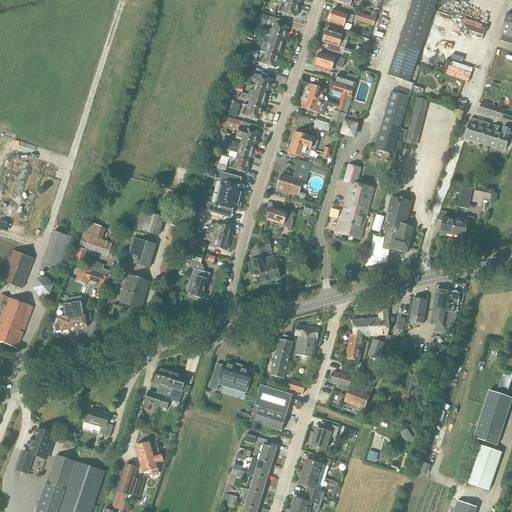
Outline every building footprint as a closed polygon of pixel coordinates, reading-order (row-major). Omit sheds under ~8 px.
[(412,0),(387,76),(400,80),(398,86),(411,91),(413,84),(410,83),(437,2),(432,0),(412,0)] [(280,7),(279,12),(296,17),(299,7),(285,3),(284,8),(280,7)] [(354,16),(333,10),(329,22),(344,27),(346,21),(352,23),(354,16)] [(371,17),(357,12),(355,20),(374,26),(376,18),(371,17)] [(257,13),(254,22),(268,27),(272,17),(257,13)] [(500,35),(502,36),(500,41),(511,44),(511,15),(507,14),(500,35)] [(268,33),(271,34),(285,38),(288,28),(280,25),(282,20),(272,17),(270,22),(271,23),(270,27),(268,33)] [(271,34),(268,33),(263,31),(261,35),(266,36),(266,38),(259,36),(258,40),(264,42),(282,48),(285,38),(271,34)] [(329,44),(328,50),(343,55),(343,54),(345,49),(340,48),(342,41),(347,43),(349,37),(337,33),(337,34),(327,31),(325,35),(323,37),(322,39),(323,41),(323,42),(329,44)] [(263,47),(261,53),(265,54),(279,58),(282,48),(264,42),(263,47)] [(353,50),(345,48),(345,49),(343,54),(351,57),(353,50)] [(315,62),(316,65),(316,66),(333,71),(334,66),(343,69),(345,60),(336,57),(335,58),(320,53),(318,59),(316,60),(315,62)] [(263,59),(260,58),(259,63),(276,68),(279,58),(265,54),(263,59)] [(338,74),(336,81),(353,87),(356,79),(357,77),(348,74),(347,77),(338,74)] [(253,79),(256,80),(255,86),(269,90),(272,80),(255,75),(253,79)] [(354,89),(336,83),(333,92),(351,98),(354,89)] [(309,85),(306,97),(327,103),(323,102),(327,90),(309,85)] [(253,92),(250,91),(249,95),(266,100),(269,90),(255,86),(253,92)] [(391,92),(374,150),(393,155),(410,97),(409,97),(411,91),(398,86),(396,93),(391,92)] [(411,91),(411,92),(421,95),(423,90),(413,86),(411,91)] [(248,100),(250,100),(248,106),(263,110),(266,100),(249,95),(248,100)] [(327,103),(306,97),(302,108),(323,115),(327,103)] [(417,99),(406,144),(417,147),(428,102),(417,99)] [(482,102),(481,103),(478,113),(497,118),(496,118),(499,108),(482,102)] [(233,103),(232,109),(239,111),(241,105),(233,103)] [(247,111),(244,110),(242,115),(259,120),(263,110),(248,106),(247,111)] [(331,125),(342,128),(345,120),(347,114),(348,110),(345,109),(338,107),(337,110),(344,112),(343,113),(334,110),(330,124),(331,125)] [(496,118),(497,118),(504,121),(504,120),(502,120),(505,110),(499,108),(496,118)] [(508,122),(511,122),(511,112),(505,110),(502,120),(504,120),(504,121),(508,122)] [(342,128),(340,135),(355,139),(359,124),(358,124),(359,119),(357,118),(357,116),(353,115),(352,117),(347,116),(346,121),(345,120),(342,128)] [(222,126),(220,131),(226,133),(228,127),(239,130),(237,136),(257,142),(259,133),(250,130),(251,125),(242,122),(230,118),(224,117),(222,125),(222,126)] [(469,122),(464,139),(480,144),(487,123),(475,120),(471,118),(470,122),(469,122)] [(330,124),(316,120),(314,128),(329,132),(331,125),(330,124)] [(490,124),(487,123),(480,144),(489,147),(494,130),(493,130),(489,128),(490,124)] [(493,130),(494,130),(489,147),(497,149),(501,133),(502,132),(498,131),(500,127),(494,125),(493,130)] [(502,132),(501,133),(497,149),(505,152),(510,135),(511,131),(506,129),(505,133),(502,132)] [(402,131),(399,142),(405,143),(408,132),(402,131)] [(315,139),(294,133),(291,143),(315,150),(318,141),(314,140),(315,139)] [(240,144),(232,142),(231,146),(253,153),(257,142),(237,136),(237,138),(242,140),(240,144)] [(224,139),(222,144),(231,147),(232,141),(224,139)] [(305,158),(305,156),(309,158),(311,150),(315,151),(315,150),(291,143),(288,153),(305,158)] [(229,151),(232,152),(231,157),(236,159),(250,163),(253,153),(231,146),(229,151)] [(322,158),(329,160),(326,169),(330,170),(334,156),(330,155),(324,153),(322,158)] [(308,164),(319,167),(321,161),(310,157),(308,164)] [(231,163),(230,168),(247,173),(250,163),(236,159),(234,164),(231,163)] [(277,189),(298,196),(297,200),(304,202),(306,195),(300,193),(303,182),(306,183),(310,172),(327,178),(330,170),(326,169),(319,167),(308,164),(298,161),(293,178),(282,175),(277,189)] [(343,183),(350,185),(337,234),(361,240),(375,188),(358,184),(362,169),(349,165),(343,183)] [(244,188),(236,186),(238,177),(222,173),(219,182),(221,183),(220,187),(218,194),(242,200),(243,193),(244,188)] [(461,194),(462,188),(463,186),(451,183),(449,191),(461,194)] [(468,209),(472,190),(462,188),(461,194),(458,207),(468,209)] [(240,207),(242,200),(218,194),(217,197),(215,205),(208,203),(206,211),(226,218),(229,210),(238,212),(239,207),(240,207)] [(197,197),(194,208),(202,209),(204,199),(197,197)] [(382,249),(389,251),(390,249),(407,253),(414,227),(402,224),(407,201),(393,198),(391,204),(384,232),(386,233),(382,249)] [(148,213),(138,210),(132,229),(159,237),(165,218),(167,210),(151,205),(148,213)] [(315,208),(306,205),(304,212),(312,215),(315,208)] [(267,221),(283,225),(282,227),(291,230),(294,221),(292,220),(294,214),(272,208),(270,214),(267,215),(267,217),(268,219),(267,221)] [(210,224),(208,232),(213,233),(231,238),(233,228),(221,225),(223,219),(198,211),(196,218),(205,221),(212,223),(212,225),(210,224)] [(438,221),(443,222),(440,233),(453,236),(456,220),(446,218),(447,213),(440,211),(438,221)] [(466,221),(456,220),(453,236),(465,238),(467,227),(472,227),(474,218),(466,217),(466,221)] [(95,239),(99,228),(88,224),(80,247),(107,256),(111,245),(95,239)] [(179,255),(186,229),(171,225),(164,251),(179,255)] [(190,238),(191,238),(188,248),(204,253),(207,245),(201,243),(201,242),(201,241),(204,232),(193,229),(190,238)] [(54,231),(43,262),(63,270),(74,239),(54,231)] [(210,245),(213,246),(213,248),(227,251),(231,238),(213,233),(208,232),(208,233),(213,234),(210,245)] [(131,251),(130,251),(126,261),(150,268),(156,245),(139,240),(139,241),(135,240),(131,251)] [(272,250),(270,241),(264,242),(267,251),(272,250)] [(264,242),(260,243),(258,244),(261,253),(267,251),(264,242)] [(78,249),(74,263),(84,266),(88,251),(78,249)] [(187,250),(184,259),(188,260),(191,261),(192,262),(191,264),(192,269),(194,270),(186,293),(203,298),(210,274),(204,272),(204,270),(202,266),(200,264),(202,260),(206,261),(208,255),(205,254),(204,255),(191,251),(187,250)] [(23,289),(34,259),(13,251),(1,281),(23,289)] [(206,261),(214,263),(216,258),(211,256),(208,255),(206,261)] [(265,259),(266,263),(265,264),(270,282),(281,279),(278,269),(283,267),(281,260),(277,262),(276,261),(275,261),(274,256),(265,259)] [(176,262),(164,258),(160,272),(172,276),(176,262)] [(251,264),(248,265),(249,270),(251,276),(256,275),(259,285),(270,282),(265,264),(263,264),(262,259),(251,263),(251,264)] [(89,260),(86,269),(109,277),(111,272),(103,270),(104,265),(89,260)] [(81,268),(77,281),(86,284),(87,281),(100,286),(99,287),(105,290),(109,279),(103,277),(103,276),(90,271),(81,268)] [(150,282),(129,275),(120,303),(142,310),(150,282)] [(48,277),(37,279),(33,289),(40,297),(50,296),(54,286),(48,277)] [(434,301),(454,305),(457,305),(459,294),(458,294),(457,292),(454,291),(452,293),(436,290),(434,301)] [(0,295),(0,303),(5,305),(0,319),(0,342),(17,349),(33,307),(9,298),(9,297),(1,294),(0,295)] [(81,297),(71,298),(73,310),(71,310),(74,330),(87,328),(86,321),(91,321),(90,313),(86,314),(85,314),(83,302),(82,303),(81,297)] [(60,324),(55,324),(56,332),(61,331),(62,331),(74,330),(71,310),(73,310),(71,298),(66,299),(67,304),(64,305),(65,316),(59,317),(60,324)] [(414,298),(410,322),(423,325),(427,301),(414,298)] [(207,300),(205,309),(219,312),(221,303),(207,300)] [(433,309),(449,312),(454,313),(455,307),(453,306),(454,305),(434,301),(433,309)] [(433,309),(432,318),(430,325),(446,328),(448,312),(449,312),(433,309)] [(373,340),(368,357),(380,361),(385,343),(387,336),(388,336),(389,332),(388,310),(379,311),(379,319),(370,319),(371,337),(374,337),(373,340)] [(354,335),(364,337),(364,339),(365,337),(366,337),(371,337),(370,319),(353,321),(354,335)] [(298,340),(303,341),(302,345),(306,346),(306,342),(317,344),(319,329),(297,326),(295,336),(299,336),(298,340)] [(351,335),(346,359),(351,360),(351,363),(359,365),(360,362),(362,348),(364,339),(364,337),(354,335),(351,335)] [(282,341),(280,340),(271,376),(284,380),(293,343),(290,342),(291,338),(283,336),(282,341)] [(402,338),(399,348),(406,350),(409,340),(402,338)] [(303,341),(298,340),(296,355),(314,358),(317,344),(306,342),(306,346),(302,345),(303,341)] [(428,356),(445,360),(448,346),(431,343),(428,356)] [(217,364),(209,388),(217,391),(219,385),(247,394),(253,372),(225,363),(224,366),(217,364)] [(158,395),(148,392),(143,408),(149,410),(151,405),(159,408),(159,407),(163,396),(168,387),(173,372),(159,368),(154,383),(162,385),(158,395)] [(489,391),(474,439),(497,446),(511,400),(511,398),(507,397),(511,379),(511,373),(504,371),(497,393),(489,391)] [(163,396),(160,407),(168,410),(170,402),(178,405),(182,394),(188,395),(190,389),(184,387),(187,377),(173,372),(168,387),(163,396)] [(350,389),(351,387),(353,379),(333,372),(330,382),(340,386),(339,389),(345,391),(346,387),(350,389)] [(371,394),(376,381),(364,377),(360,389),(371,394)] [(291,378),(289,385),(287,390),(303,394),(306,384),(295,381),(295,379),(291,378)] [(293,395),(261,386),(249,422),(282,432),(293,395)] [(351,387),(350,389),(345,402),(364,410),(370,395),(351,387)] [(95,426),(102,428),(99,435),(110,438),(113,426),(107,424),(110,415),(91,409),(87,424),(85,423),(83,428),(93,431),(95,426)] [(325,431),(316,428),(311,447),(325,451),(330,437),(335,439),(339,428),(327,424),(325,431)] [(345,427),(342,436),(352,439),(355,431),(345,427)] [(18,471),(26,474),(33,455),(46,459),(54,435),(37,429),(34,437),(33,437),(31,443),(32,443),(29,454),(24,452),(18,471)] [(256,437),(245,434),(242,441),(254,445),(256,437)] [(154,451),(151,442),(135,448),(139,462),(156,456),(160,455),(159,450),(162,449),(160,442),(154,444),(156,451),(154,451)] [(259,460),(272,464),(276,449),(263,445),(259,460)] [(469,484),(471,485),(487,490),(489,491),(501,453),(482,446),(469,484)] [(92,511),(106,472),(76,462),(57,455),(47,484),(46,484),(36,511),(92,511)] [(156,456),(139,462),(143,474),(149,472),(150,473),(150,475),(154,477),(158,476),(160,472),(159,469),(160,469),(157,462),(162,461),(160,455),(156,456)] [(315,462),(307,460),(303,472),(324,479),(330,460),(317,456),(315,462)] [(253,458),(248,474),(254,475),(267,479),(272,464),(259,460),(253,458)] [(119,487),(118,491),(120,492),(128,495),(129,494),(130,490),(134,478),(137,468),(126,464),(119,487)] [(233,469),(232,474),(237,476),(244,478),(245,473),(241,471),(233,469)] [(307,487),(306,489),(305,494),(323,499),(325,492),(323,492),(321,491),(324,479),(303,472),(299,485),(307,487)] [(249,486),(251,486),(249,491),(262,495),(267,479),(254,475),(252,481),(248,480),(247,485),(249,486)] [(130,490),(129,494),(136,497),(138,492),(141,481),(142,480),(136,479),(134,478),(130,490)] [(245,489),(241,504),(245,506),(258,510),(262,495),(249,491),(245,489)] [(128,495),(120,492),(114,509),(123,511),(128,495)] [(224,499),(229,501),(236,503),(238,497),(225,494),(224,499)] [(303,501),(295,498),(291,510),(296,511),(309,511),(311,509),(319,511),(323,499),(305,494),(303,501)] [(457,501),(453,511),(475,511),(477,508),(457,501)]
